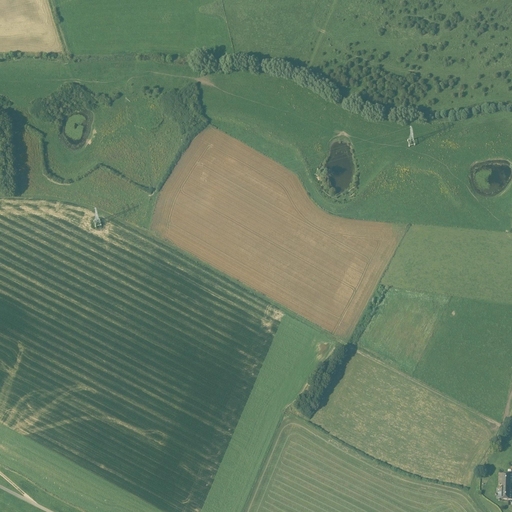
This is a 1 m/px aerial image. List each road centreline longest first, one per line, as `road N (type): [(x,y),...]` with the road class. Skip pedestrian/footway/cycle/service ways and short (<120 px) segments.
road 1 (track): [(511,430),(144,232)]
road 2 (track): [(144,232),(154,185),(128,98),(112,85),(73,80),(61,53)]
road 3 (track): [(144,232),(71,201),(0,195)]
